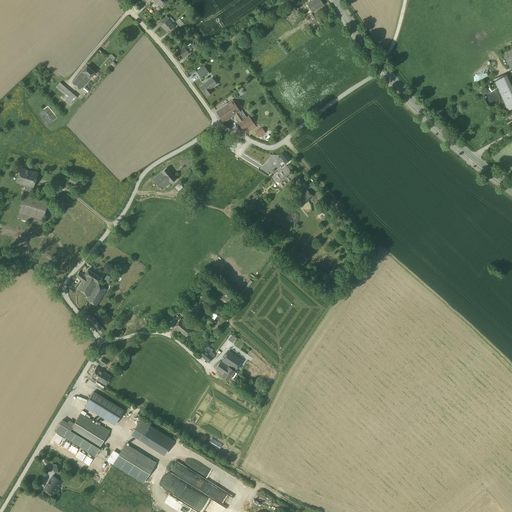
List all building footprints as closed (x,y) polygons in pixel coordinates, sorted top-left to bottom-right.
[(320,0),(314,0),(307,5),(312,12),(324,5),(320,0)] [(164,22),(161,25),(168,32),(172,28),(170,25),(172,24),(167,20),(164,22)] [(185,47),(178,51),(182,57),(189,53),(188,51),(186,48),(185,47)] [(511,48),(502,53),(509,69),(511,67),(511,48)] [(197,51),(191,55),(194,59),(200,55),(197,51)] [(95,72),(87,65),(82,71),(82,72),(90,78),(95,72)] [(82,72),(72,83),(80,89),(90,78),(82,72)] [(506,73),(493,79),(497,88),(510,82),(506,73)] [(212,78),(200,86),(205,93),(208,95),(213,92),(210,89),(217,84),(212,78)] [(77,97),(60,82),(56,87),(65,95),(66,95),(67,94),(70,96),(66,100),(70,104),(77,97)] [(511,87),(510,82),(497,88),(508,111),(511,108),(511,87)] [(499,102),(500,99),(499,96),(498,94),(495,93),(492,92),(490,93),(487,94),(486,97),(485,99),(486,102),(487,104),(490,106),(493,107),(495,106),(498,104),(499,102)] [(228,104),(216,112),(223,121),(233,114),(234,116),(235,115),(240,112),(232,100),(227,103),(228,104)] [(247,117),(242,110),(240,112),(235,115),(240,122),(239,123),(246,133),(256,127),(249,116),(247,117)] [(258,137),(266,132),(263,127),(255,131),(258,137)] [(291,159),(284,151),(279,155),(286,163),(291,159)] [(286,166),(273,177),(282,187),(295,176),(286,166)] [(38,173),(21,168),(17,182),(33,187),(34,187),(38,173)] [(166,168),(161,172),(162,173),(153,180),(162,190),(171,183),(176,179),(166,168)] [(301,176),(296,180),(302,187),(307,183),(301,176)] [(179,183),(175,187),(178,191),(183,187),(179,183)] [(33,187),(28,185),(24,199),(29,201),(30,197),(33,187)] [(307,190),(295,200),(301,207),(313,196),(307,190)] [(64,194),(57,204),(63,208),(70,198),(64,194)] [(48,202),(30,197),(29,201),(24,199),(19,212),(43,219),(48,202)] [(43,219),(19,212),(18,218),(41,225),(43,219)] [(103,278),(89,270),(86,275),(98,283),(99,284),(103,278)] [(86,275),(79,271),(76,276),(83,280),(86,275)] [(98,283),(86,275),(83,280),(77,288),(90,296),(98,283)] [(107,289),(98,283),(90,296),(87,300),(96,305),(107,289)] [(105,331),(89,312),(86,315),(101,334),(105,331)] [(191,328),(180,319),(173,329),(178,332),(185,337),(191,328)] [(120,328),(116,335),(120,338),(125,331),(120,328)] [(228,339),(233,343),(237,338),(231,334),(228,339)] [(210,354),(205,350),(201,355),(209,362),(215,355),(211,352),(210,354)] [(242,361),(229,352),(223,360),(236,369),(242,361)] [(235,371),(220,361),(215,368),(224,374),(222,376),(228,380),(235,371)] [(111,376),(96,367),(91,376),(106,385),(111,376)] [(124,410),(94,391),(85,406),(114,425),(124,410)] [(110,431),(80,413),(73,426),(66,437),(95,455),(110,431)] [(141,419),(134,431),(144,437),(151,426),(141,419)] [(62,420),(55,431),(66,437),(73,426),(62,420)] [(171,438),(151,426),(144,437),(142,441),(162,454),(171,438)] [(144,437),(134,431),(131,435),(142,441),(144,437)] [(59,444),(63,437),(58,434),(54,441),(59,444)] [(71,450),(74,444),(68,442),(65,448),(71,450)] [(156,462),(125,444),(113,463),(144,482),(156,462)] [(175,460),(169,472),(179,477),(180,474),(178,473),(180,469),(179,469),(181,465),(188,469),(189,468),(181,464),(182,463),(175,460)] [(60,463),(53,464),(54,471),(62,469),(60,463)] [(53,475),(50,481),(49,481),(48,483),(48,484),(45,489),(54,494),(62,481),(53,475)] [(182,487),(181,489),(183,490),(182,492),(179,490),(176,493),(180,496),(188,485),(184,482),(181,486),(182,487)]
